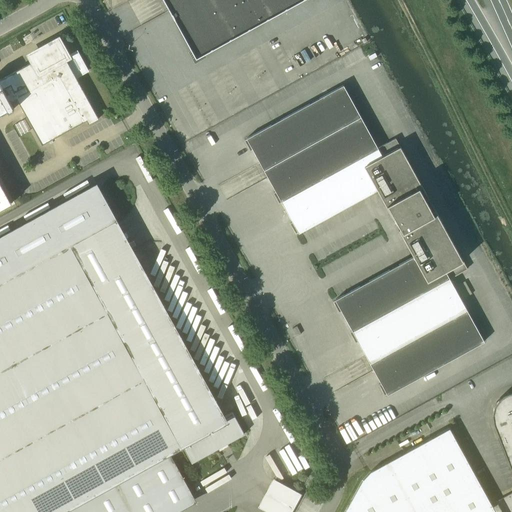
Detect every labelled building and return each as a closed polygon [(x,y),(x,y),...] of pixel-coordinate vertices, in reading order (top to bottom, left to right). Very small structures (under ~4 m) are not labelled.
[(163,0),(196,59),(303,0),(163,0)] [(35,61),(0,79),(0,114),(8,110),(9,111),(14,109),(11,102),(17,99),(42,145),(87,120),(89,124),(99,119),(76,77),(87,71),(77,52),(69,57),(59,38),(37,50),(39,54),(34,59),(35,61)] [(253,150),(260,162),(276,192),(273,193),(279,204),(282,202),(293,222),(290,223),(296,234),(298,232),(299,233),(377,190),(393,218),(395,217),(396,220),(394,221),(396,223),(430,204),(429,202),(427,203),(426,200),(429,198),(396,138),(378,148),(343,85),(247,138),(247,139),(244,141),(250,151),(253,150)] [(0,238),(0,511),(60,511),(182,445),(192,463),(244,434),(232,412),(224,417),(133,252),(96,185),(0,238)] [(358,341),(374,371),(381,383),(379,385),(384,395),(387,394),(388,395),(484,342),(450,279),(467,269),(434,209),(431,211),(430,208),(432,207),(430,204),(396,223),(397,226),(399,225),(400,228),(399,229),(414,256),(335,300),(336,300),(333,302),(339,312),(342,311),(352,331),(350,332),(356,343),(358,341)] [(297,326),(293,329),(297,336),(301,334),(297,326)] [(493,417),(494,423),(511,467),(511,492),(496,501),(497,503),(492,506),(450,428),(370,471),(362,480),(344,511),(510,511),(511,511),(511,391),(511,392),(508,393),(507,393),(504,394),(502,395),(500,397),(499,398),(498,399),(497,400),(497,402),(494,407),(493,412),(493,417)] [(306,482),(310,484),(314,477),(310,474),(306,482)]
